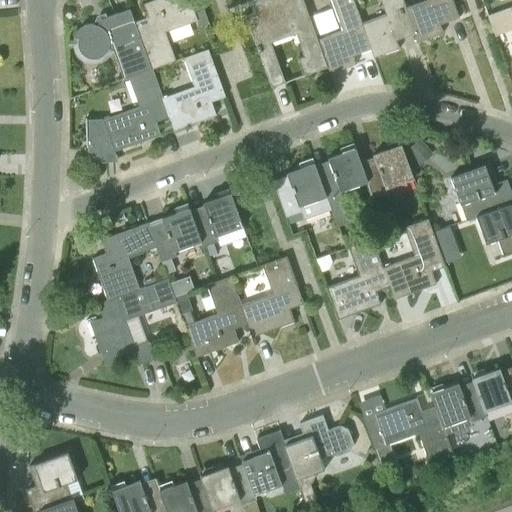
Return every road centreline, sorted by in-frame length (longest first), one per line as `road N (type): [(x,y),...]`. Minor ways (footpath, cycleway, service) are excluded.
road 1 (residential): [(19,367),(39,400),(57,406),(138,420),(198,417),(511,309)]
road 2 (residential): [(511,131),(408,105),(358,107),(41,217)]
road 3 (residential): [(41,217),(39,0)]
road 4 (residential): [(19,367),(41,217)]
